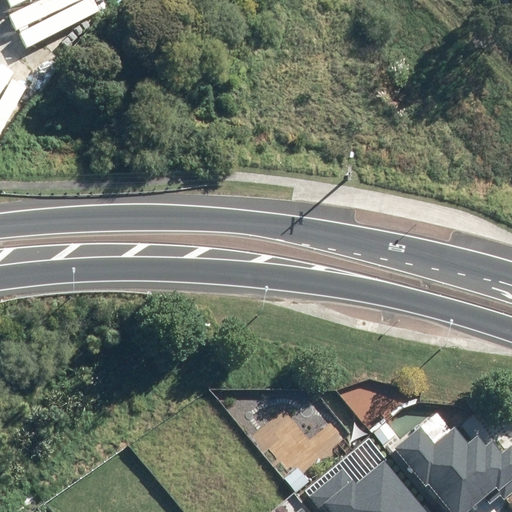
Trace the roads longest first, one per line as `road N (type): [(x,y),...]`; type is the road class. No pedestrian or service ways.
road 1 (primary): [(0,228),(238,219),(511,277)]
road 2 (primary): [(511,328),(270,275),(60,270),(0,277)]
